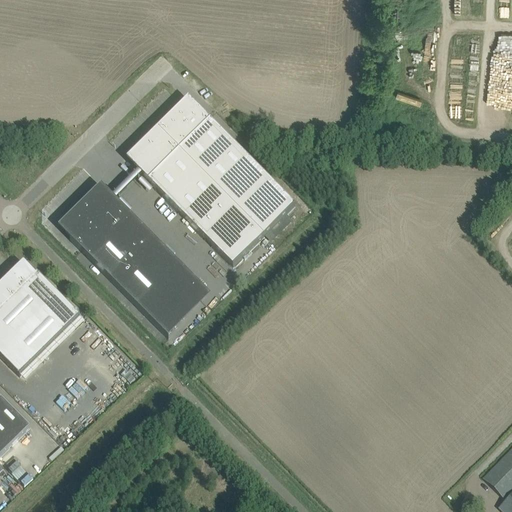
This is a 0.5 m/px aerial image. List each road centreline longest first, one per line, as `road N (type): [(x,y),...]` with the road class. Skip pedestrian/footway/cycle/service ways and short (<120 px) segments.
road 1 (unclassified): [(164,371),(11,214)]
road 2 (unclassified): [(11,214),(164,67)]
road 3 (unclassified): [(302,511),(180,388)]
road 4 (unknown): [(489,0),(471,136)]
